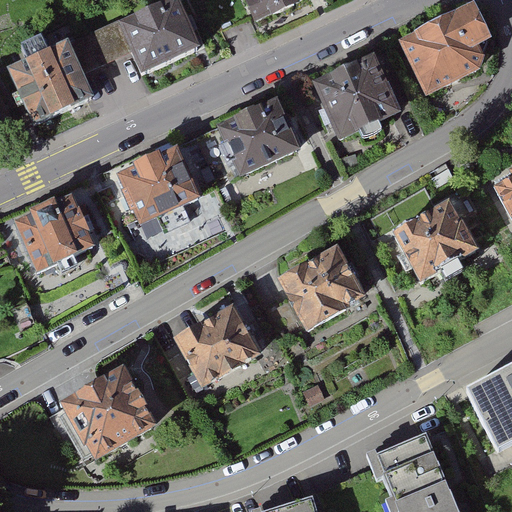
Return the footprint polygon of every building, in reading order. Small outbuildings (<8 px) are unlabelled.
[(312,0),(238,0),(252,30),(313,1),(312,0)] [(174,2),(116,29),(140,80),(198,53),(174,2)] [(472,10),(398,48),(427,103),(486,73),(476,55),(491,47),(472,10)] [(65,46),(2,76),(29,133),(93,103),(65,46)] [(375,60),(311,89),(338,148),(402,119),(375,60)] [(280,102),(215,132),(240,185),(305,155),(280,102)] [(175,154),(115,183),(140,235),(200,207),(175,154)] [(511,178),(490,191),(511,230),(511,178)] [(71,201),(10,229),(33,280),(94,252),(71,201)] [(448,206),(390,240),(419,290),(477,257),(448,206)] [(336,254),(276,288),(305,340),(365,307),(336,254)] [(231,311),(170,346),(200,396),(260,360),(231,311)] [(511,371),(461,398),(493,458),(511,448),(511,371)] [(119,373),(56,408),(89,469),(153,434),(119,373)] [(318,390),(300,399),(308,414),(325,405),(318,390)] [(454,511),(425,441),(374,463),(395,511),(454,511)] [(315,511),(313,503),(284,511),(315,511)]
